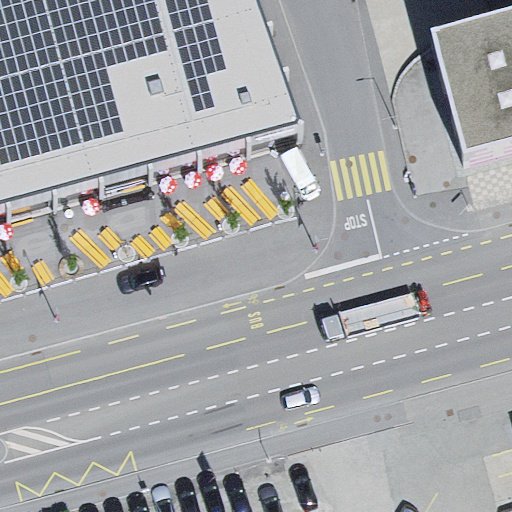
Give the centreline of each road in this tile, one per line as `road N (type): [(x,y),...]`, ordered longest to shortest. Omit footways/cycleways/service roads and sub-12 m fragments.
road 1 (primary): [(0,447),(406,338)]
road 2 (unclassified): [(314,0),(406,338)]
